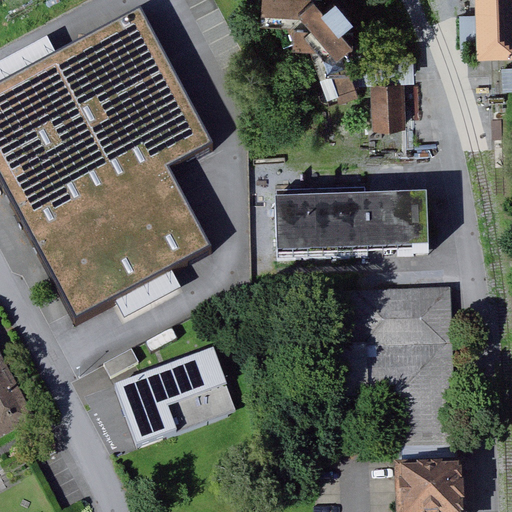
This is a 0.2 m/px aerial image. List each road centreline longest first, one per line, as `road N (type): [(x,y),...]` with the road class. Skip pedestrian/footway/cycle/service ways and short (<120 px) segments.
road 1 (residential): [(438,68),(490,365),(493,511)]
road 2 (residential): [(120,511),(0,273)]
